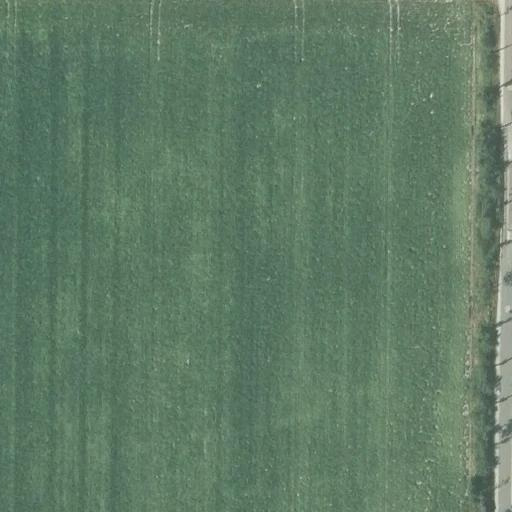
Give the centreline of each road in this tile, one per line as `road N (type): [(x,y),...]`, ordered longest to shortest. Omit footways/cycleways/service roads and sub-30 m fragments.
road 1 (unclassified): [(503,511),(511,261)]
road 2 (unclassified): [(511,126),(510,0)]
